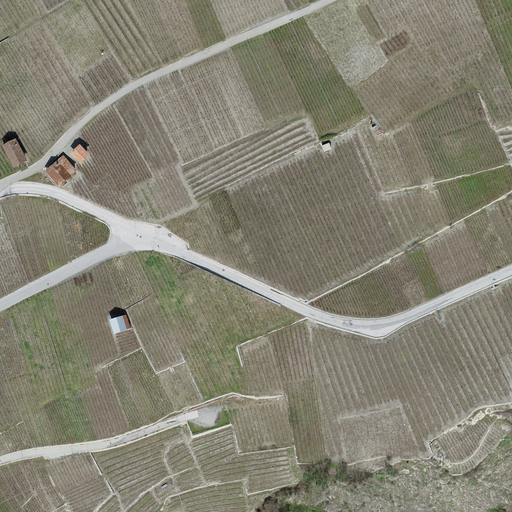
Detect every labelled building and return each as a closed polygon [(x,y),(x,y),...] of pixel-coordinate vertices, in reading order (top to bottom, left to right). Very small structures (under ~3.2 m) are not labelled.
[(20,142),(8,148),(21,171),(32,165),(20,142)] [(331,143),(321,147),(325,156),(335,152),(331,143)] [(85,147),(76,156),(88,168),(95,157),(85,147)] [(66,160),(51,174),(66,190),(81,175),(66,160)] [(129,317),(112,323),(117,338),(134,332),(129,317)]
